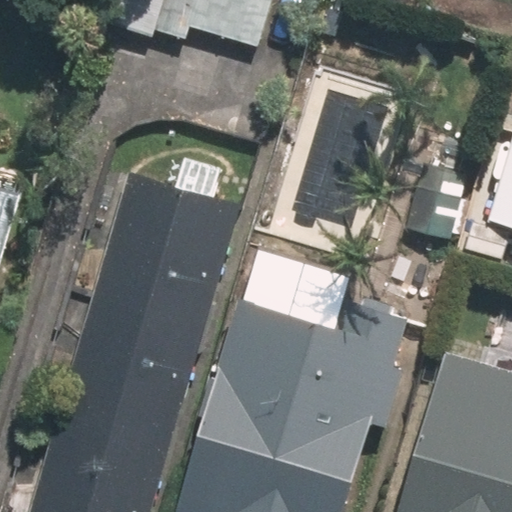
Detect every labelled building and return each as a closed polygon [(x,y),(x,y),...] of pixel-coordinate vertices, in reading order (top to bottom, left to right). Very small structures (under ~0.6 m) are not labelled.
[(283,0),(153,0),(148,21),(268,55),(283,0)] [(452,242),(477,155),(422,140),(398,227),(452,242)] [(0,324),(41,177),(0,165),(0,324)] [(163,511),(242,203),(127,174),(41,511),(163,511)] [(511,176),(503,214),(511,215),(511,176)] [(352,511),(404,327),(270,290),(208,511),(352,511)] [(511,511),(511,362),(460,345),(404,511),(511,511)]
